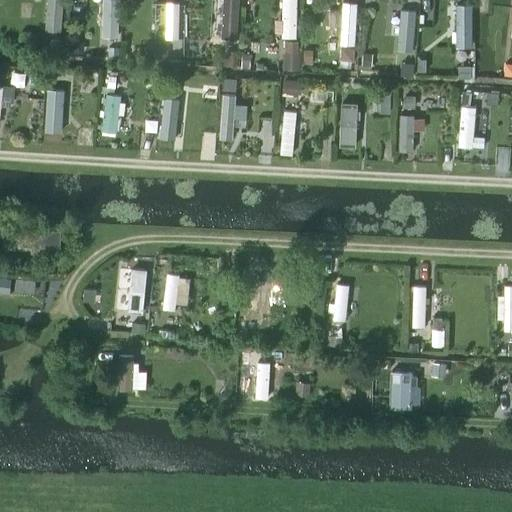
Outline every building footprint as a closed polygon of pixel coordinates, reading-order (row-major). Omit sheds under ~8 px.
[(62,0),(46,0),(44,33),(60,34),(62,0)] [(119,0),(102,0),(101,39),(118,40),(119,0)] [(238,0),(222,0),(220,40),(236,41),(238,0)] [(282,0),(282,38),(296,38),(296,0),(282,0)] [(167,2),(166,37),(178,38),(179,2),(167,2)] [(357,5),(342,4),(339,47),(354,48),(357,5)] [(472,6),(455,6),(456,49),(472,49),(472,6)] [(415,12),(400,11),(397,51),(412,53),(415,12)] [(298,40),(284,40),(284,51),(298,51),(298,40)] [(228,51),(227,64),(238,65),(239,51),(228,51)] [(283,53),(282,69),(300,70),(301,54),(283,53)] [(242,55),(242,67),(250,67),(250,55),(242,55)] [(397,63),(396,73),(409,74),(410,64),(397,63)] [(0,64),(0,76),(8,77),(9,65),(0,64)] [(48,91),(44,132),(60,133),(64,90),(48,89),(48,91)] [(104,94),(99,129),(115,132),(120,96),(104,94)] [(232,141),(235,97),(222,96),(219,141),(232,141)] [(165,97),(160,138),(174,140),(178,99),(165,97)] [(340,101),(338,143),(353,144),(355,102),(340,101)] [(475,109),(461,107),(457,149),(472,150),(475,109)] [(284,110),(281,152),(293,153),(296,111),(284,110)] [(402,114),(401,150),(413,150),(414,114),(402,114)] [(60,249),(60,232),(17,231),(17,248),(60,249)] [(132,269),(128,311),(142,313),(146,271),(132,269)] [(166,275),(162,307),(174,309),(178,276),(179,275),(167,273),(166,275)] [(0,278),(0,292),(9,294),(11,280),(11,279),(0,278)] [(250,278),(246,312),(258,313),(262,280),(250,278)] [(337,285),(333,318),(345,320),(349,286),(337,285)] [(414,287),(413,325),(425,326),(426,288),(426,287),(414,287)] [(433,317),(432,327),(441,328),(441,317),(433,317)] [(418,342),(408,342),(408,351),(418,351),(418,342)] [(239,352),(238,365),(249,366),(250,353),(239,352)] [(120,355),(118,387),(132,388),(133,356),(120,355)] [(258,363),(256,397),(268,398),(269,364),(258,363)] [(412,374),(390,374),(389,410),(411,411),(412,374)] [(220,389),(220,400),(231,401),(231,390),(220,389)]
